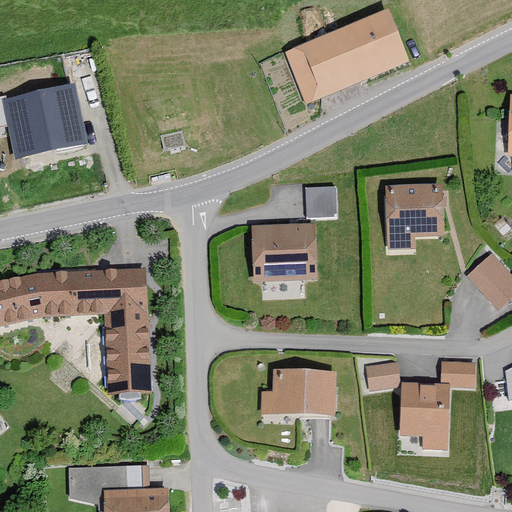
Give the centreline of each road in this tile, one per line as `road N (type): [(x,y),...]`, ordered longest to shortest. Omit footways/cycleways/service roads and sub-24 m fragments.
road 1 (unclassified): [(186,197),(511,40)]
road 2 (residential): [(199,340),(471,352),(511,335)]
road 3 (residential): [(194,461),(426,511)]
road 4 (unclassified): [(0,231),(186,197)]
road 5 (residential): [(186,197),(199,340)]
road 6 (residential): [(199,340),(194,461)]
